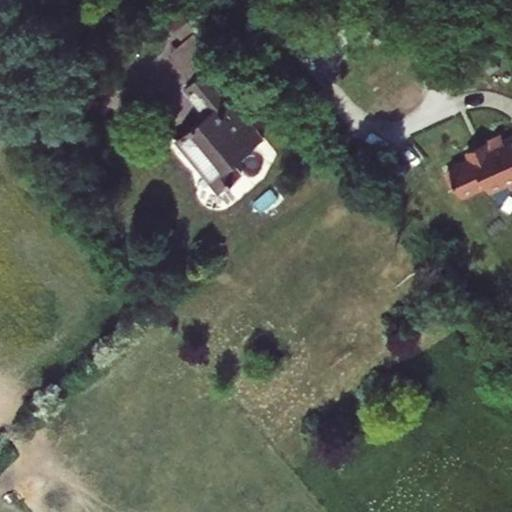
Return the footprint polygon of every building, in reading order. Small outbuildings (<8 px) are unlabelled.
[(193,29),(173,53),(198,73),(218,49),(193,29)] [(493,68),(511,53),(511,42),(506,34),(481,52),(493,68)] [(236,89),(242,84),(220,57),(195,77),(218,105),(186,130),(230,184),(249,168),(241,158),(272,133),(236,89)] [(511,140),(510,137),(474,153),(478,161),(461,169),(467,184),(472,196),(496,184),(501,189),(511,183),(511,140)] [(467,184),(461,169),(454,173),(460,187),(467,184)]
